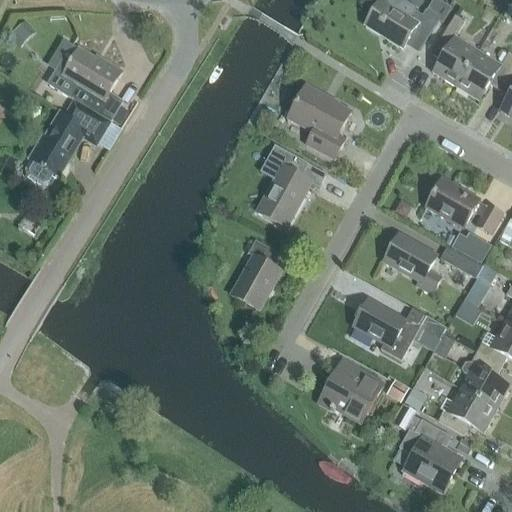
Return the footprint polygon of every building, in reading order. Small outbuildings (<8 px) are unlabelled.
[(365,29),(401,52),(408,41),(419,47),(433,25),(414,13),(416,9),(401,0),(378,0),(378,1),(381,3),(365,29)] [(456,90),(477,55),(454,41),(465,24),(454,18),(430,56),(440,62),(432,75),(456,90)] [(102,63),(101,66),(78,52),(68,67),(63,64),(48,88),(74,103),(109,125),(110,124),(111,124),(111,122),(120,128),(128,114),(106,100),(121,75),(102,63)] [(499,92),(511,71),(511,58),(508,56),(500,69),(477,55),(456,90),(478,104),(489,86),(499,92)] [(511,120),(511,71),(499,92),(509,98),(499,113),(511,120)] [(334,162),(345,142),(338,138),(350,114),(336,107),(337,104),(306,87),(286,124),(311,137),(306,147),(334,162)] [(25,172),(27,181),(42,190),(51,188),(57,178),(58,179),(83,138),(97,147),(97,146),(107,152),(120,132),(109,125),(74,103),(65,118),(60,115),(41,147),(38,145),(29,161),(31,162),(25,172)] [(319,190),(327,176),(274,148),(267,161),(281,169),(256,215),(286,231),(311,186),(319,190)] [(486,210),(478,205),(479,203),(441,182),(425,210),(463,231),(472,215),(481,219),(476,228),(491,237),(502,216),(487,208),(486,210)] [(458,238),(451,250),(479,265),(489,248),(468,236),(465,241),(458,238)] [(431,297),(440,280),(428,273),(436,259),(398,237),(383,264),(418,284),(415,288),(431,297)] [(258,314),(281,274),(274,270),(281,258),(256,243),(249,256),(254,258),(231,298),(258,314)] [(476,281),(483,269),(447,249),(440,261),(476,281)] [(476,281),(489,288),(497,274),(484,267),(483,269),(476,281)] [(391,351),(407,324),(368,303),(353,330),(391,351)] [(438,343),(445,332),(424,320),(418,331),(438,343)] [(501,370),(507,360),(511,362),(511,331),(504,327),(496,340),(487,335),(476,356),(501,370)] [(471,365),(465,365),(461,372),(464,376),(468,379),(461,392),(496,412),(510,388),(495,380),(501,370),(476,356),(471,365)] [(383,387),(354,370),(348,382),(335,375),(318,406),(333,415),(335,411),(357,424),(373,397),(377,399),(383,387)] [(394,382),(386,396),(400,405),(409,391),(394,382)] [(437,423),(463,438),(469,427),(483,435),(496,412),(461,392),(452,406),(445,402),(440,411),(443,413),(437,423)] [(412,395),(406,405),(412,410),(419,400),(412,395)] [(401,430),(406,421),(409,423),(414,414),(404,408),(394,426),(401,430)] [(443,495),(460,463),(443,453),(451,439),(421,422),(414,435),(409,433),(399,451),(412,458),(404,472),(443,495)]
